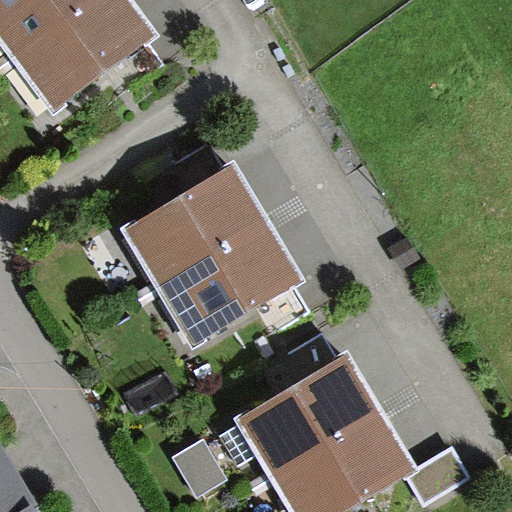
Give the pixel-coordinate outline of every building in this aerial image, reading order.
[(158,53),(120,0),(0,0),(0,46),(56,125),(158,53)] [(305,297),(236,175),(122,239),(192,361),(305,297)] [(371,511),(419,485),(349,364),(239,428),(287,511),(371,511)] [(206,436),(176,456),(202,495),(232,476),(206,436)] [(24,511),(0,470),(0,511),(24,511)]
